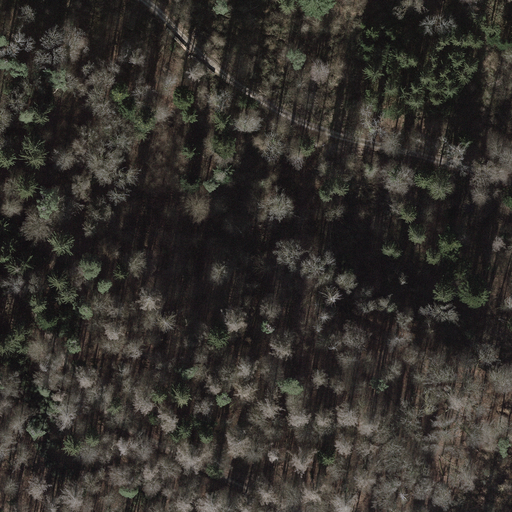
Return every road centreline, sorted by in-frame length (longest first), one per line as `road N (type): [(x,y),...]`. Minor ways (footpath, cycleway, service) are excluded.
road 1 (track): [(511,183),(284,113),(219,71),(148,0)]
road 2 (track): [(302,511),(146,438),(103,407),(0,266)]
road 3 (track): [(337,135),(352,0)]
